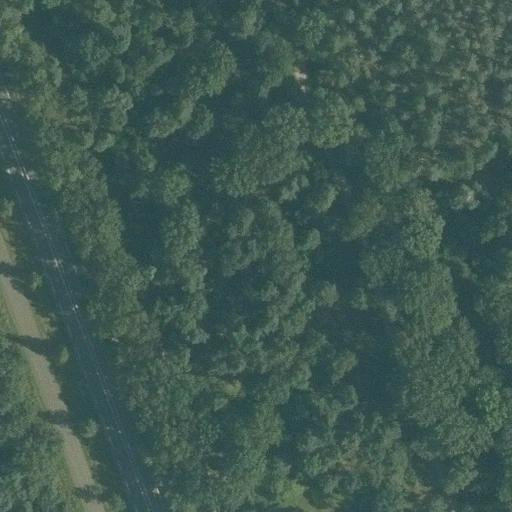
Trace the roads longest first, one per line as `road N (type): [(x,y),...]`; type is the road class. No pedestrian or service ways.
road 1 (track): [(269,0),(454,511)]
road 2 (primary): [(148,511),(0,113)]
road 3 (unclassified): [(93,511),(0,254)]
